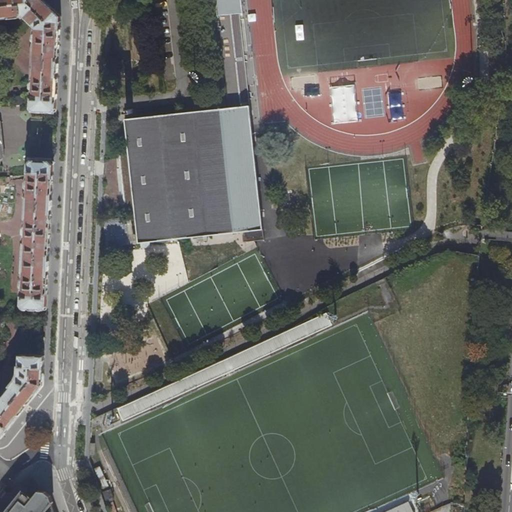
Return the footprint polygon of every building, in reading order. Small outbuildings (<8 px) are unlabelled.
[(32,110),(57,111),(57,102),(60,37),(61,16),(44,0),(0,0),(0,19),(27,16),(37,27),(32,110)] [(135,215),(138,244),(263,230),(249,106),(239,13),(243,13),(241,0),(215,0),(218,16),(219,16),(229,108),(226,108),(224,95),(217,96),(218,104),(210,105),(211,110),(124,119),(128,148),(119,149),(127,216),(135,215)] [(22,308),(47,309),(48,300),(50,259),(54,176),(54,161),(30,160),(22,308)] [(125,218),(103,220),(106,242),(108,242),(126,240),(128,240),(125,218)] [(150,393),(156,405),(278,349),(272,337),(150,393)] [(0,438),(1,438),(7,431),(30,401),(43,385),(44,366),(45,355),(20,354),(19,373),(17,379),(4,395),(4,397),(0,402),(0,438)] [(55,511),(52,504),(53,503),(51,502),(49,497),(45,494),(40,494),(39,492),(38,492),(27,491),(24,489),(9,508),(5,511),(55,511)] [(103,492),(106,502),(113,499),(110,489),(103,492)] [(365,511),(396,511),(413,504),(408,493),(365,511)]
